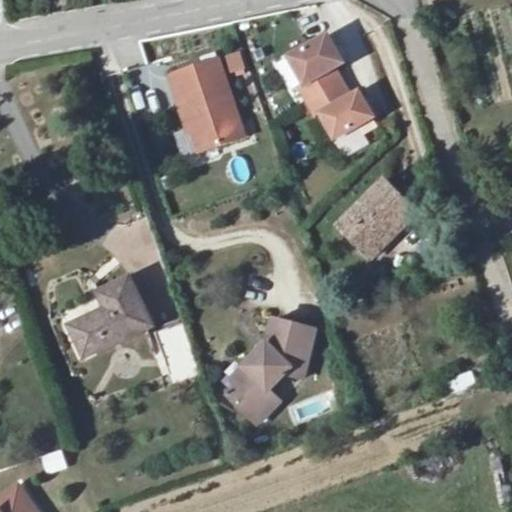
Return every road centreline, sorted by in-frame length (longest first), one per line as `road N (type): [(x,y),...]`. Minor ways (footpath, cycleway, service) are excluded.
road 1 (unknown): [(435,0),(496,268)]
road 2 (residential): [(254,0),(0,43)]
